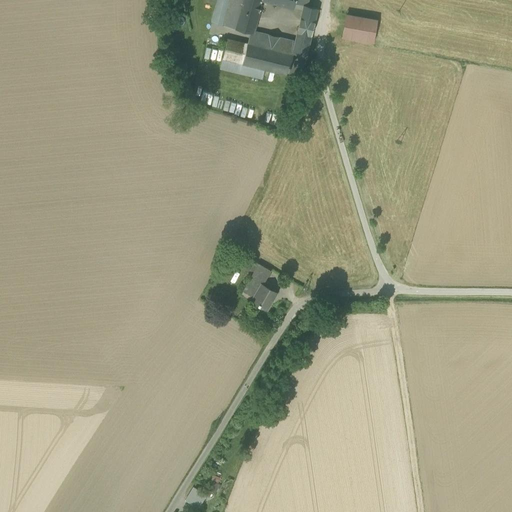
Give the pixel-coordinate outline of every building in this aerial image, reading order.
[(212,23),(223,26),(229,0),(218,0),(217,3),(212,23)] [(229,0),(223,26),(233,29),(240,0),(229,0)] [(240,0),(233,29),(249,33),(253,34),(254,31),(262,0),(240,0)] [(302,10),(300,20),(314,23),(317,9),(304,5),(305,0),(294,0),(293,7),(302,10)] [(341,38),(373,43),(377,20),(345,14),(341,38)] [(311,35),(314,23),(300,20),(297,31),(311,35)] [(306,57),(311,35),(297,31),(295,41),(294,43),(281,40),(278,50),(247,43),(247,44),(242,64),(265,69),(288,75),(293,53),(306,57)] [(295,41),(254,31),(253,34),(249,33),(247,43),(278,50),(281,40),(294,43),(295,41)] [(242,64),(247,44),(227,39),(222,59),(242,64)] [(293,53),(288,75),(301,78),(306,57),(293,53)] [(262,79),(265,69),(242,64),(222,59),(220,68),(262,79)] [(261,263),(257,271),(269,278),(273,271),(261,263)] [(264,285),(269,278),(257,271),(253,278),(264,285)] [(251,303),(267,312),(278,294),(264,285),(253,278),(246,289),(256,295),(254,299),(251,303)] [(256,295),(246,289),(244,292),(254,299),(256,295)] [(213,475),(211,481),(218,483),(220,478),(213,475)] [(208,489),(215,491),(215,489),(220,491),(222,487),(217,485),(210,482),(208,489)] [(206,495),(193,487),(185,500),(198,508),(206,495)]
